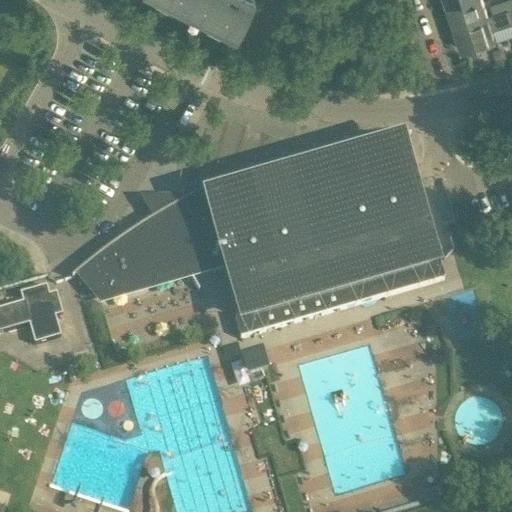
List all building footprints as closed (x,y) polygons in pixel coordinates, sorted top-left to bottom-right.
[(171,0),(234,31),(242,15),(249,0),(171,0)] [(461,0),(445,5),(445,6),(446,5),(453,27),(452,27),(453,28),(488,16),(487,16),(481,0),(461,0)] [(507,10),(488,16),(453,28),(454,28),(461,50),(460,50),(460,51),(496,39),(496,38),(494,39),(491,29),(511,23),(507,10)] [(80,272),(102,298),(226,263),(242,317),(234,319),(240,340),(443,281),(437,260),(430,263),(403,171),(411,169),(402,137),(410,136),(410,135),(396,136),(383,138),(369,140),(356,142),(343,145),(330,148),(317,151),(304,154),(291,158),(278,162),(265,166),(253,171),(240,176),(228,181),(215,186),(203,192),(191,198),(184,202),(146,202),(145,201),(144,201),(154,218),(141,226),(130,233),(120,240),(110,248),(100,255),(90,263),(80,271),(71,279),(71,280),(80,272)] [(0,333),(28,326),(33,346),(60,338),(54,318),(61,316),(55,294),(48,297),(22,304),(0,310),(0,333)] [(262,369),(261,367),(258,357),(246,361),(251,382),(265,378),(262,369)]
